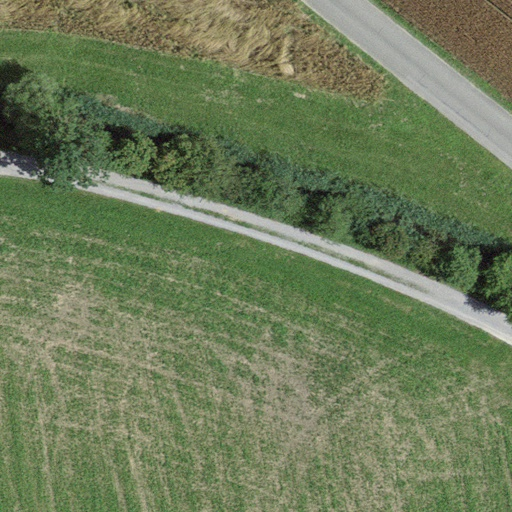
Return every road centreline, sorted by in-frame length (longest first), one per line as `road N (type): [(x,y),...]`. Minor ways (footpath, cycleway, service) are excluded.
road 1 (track): [(511,332),(297,240),(189,205),(0,162)]
road 2 (unclassified): [(328,0),(511,148)]
